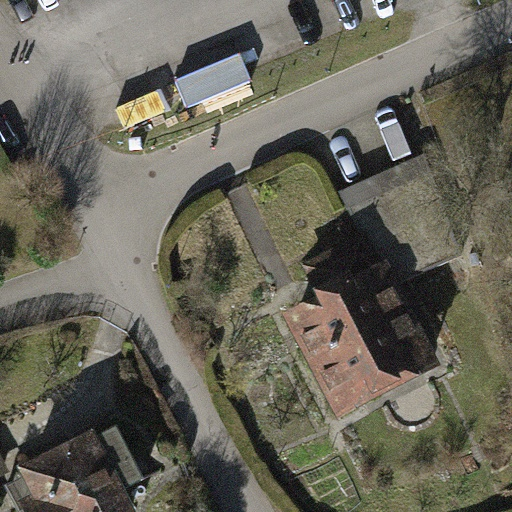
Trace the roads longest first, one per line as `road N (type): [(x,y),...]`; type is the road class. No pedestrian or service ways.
road 1 (residential): [(511,15),(96,204)]
road 2 (residential): [(254,511),(120,253)]
road 3 (residential): [(96,204),(0,49)]
road 4 (residential): [(0,303),(120,253)]
